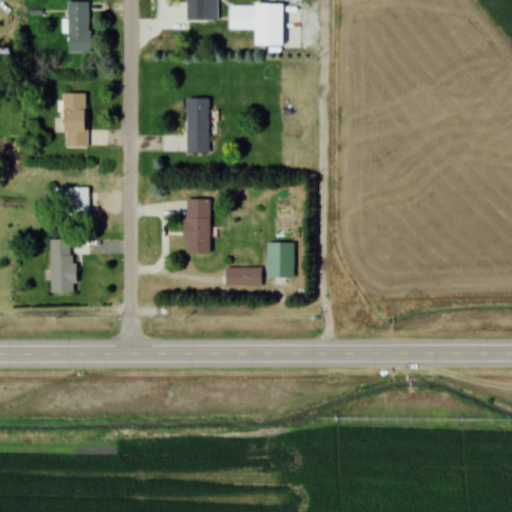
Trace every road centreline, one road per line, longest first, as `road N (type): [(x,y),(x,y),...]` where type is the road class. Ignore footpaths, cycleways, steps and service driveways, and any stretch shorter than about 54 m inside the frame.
road 1 (primary): [(0,355),(511,354)]
road 2 (residential): [(131,355),(131,0)]
